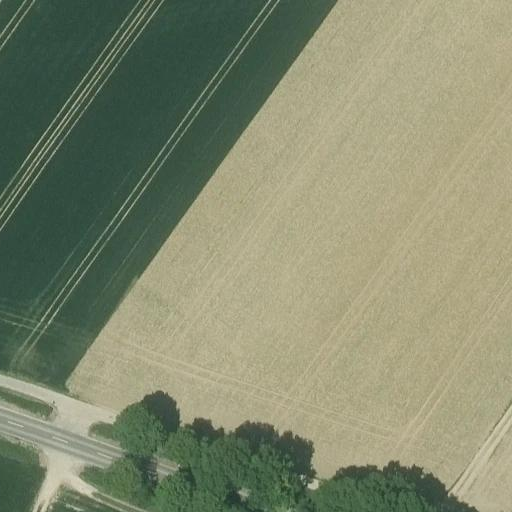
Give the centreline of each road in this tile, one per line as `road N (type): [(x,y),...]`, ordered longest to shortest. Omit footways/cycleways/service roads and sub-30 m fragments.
road 1 (track): [(384,511),(0,383)]
road 2 (tertiary): [(0,422),(262,511)]
